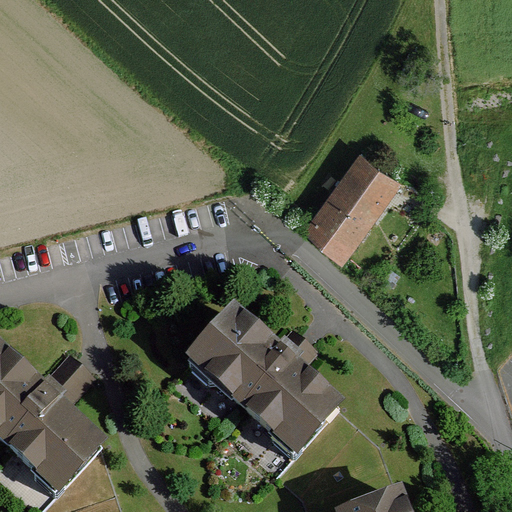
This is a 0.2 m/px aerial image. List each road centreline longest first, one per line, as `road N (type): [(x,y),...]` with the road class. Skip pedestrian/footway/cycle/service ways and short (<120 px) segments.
road 1 (residential): [(0,297),(277,226),(502,432)]
road 2 (track): [(442,0),(447,114),(478,360)]
